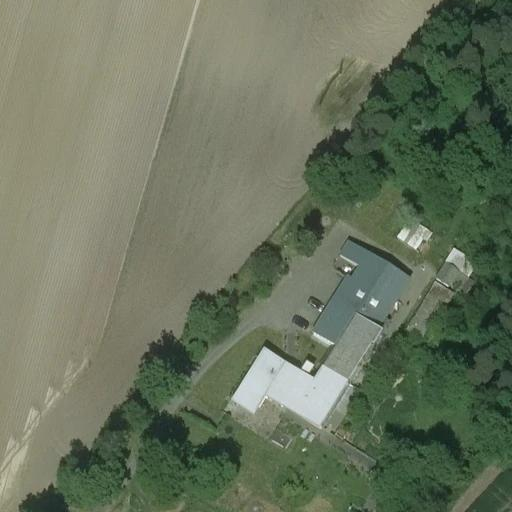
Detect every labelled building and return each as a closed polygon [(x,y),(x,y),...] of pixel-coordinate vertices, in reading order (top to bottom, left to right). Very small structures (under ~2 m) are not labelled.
[(412,219),(401,240),(424,253),(436,233),(412,219)] [(369,260),(347,246),(332,270),(354,283),(369,260)] [(452,251),(440,281),(466,291),(478,261),(452,251)] [(354,283),(338,311),(351,319),(374,333),(381,321),(385,323),(393,311),(385,306),(401,279),(370,260),(369,260),(354,283)] [(338,311),(330,306),(311,337),(332,350),(351,319),(338,311)] [(332,350),(318,372),(321,374),(345,389),(369,350),(372,352),(381,338),(374,333),(351,319),(332,350)] [(313,387),(263,355),(246,383),(249,385),(240,398),(259,410),(265,400),(317,433),(345,389),(321,374),(313,387)]
